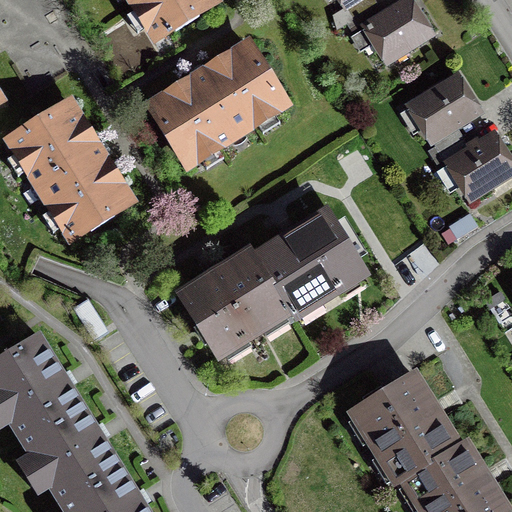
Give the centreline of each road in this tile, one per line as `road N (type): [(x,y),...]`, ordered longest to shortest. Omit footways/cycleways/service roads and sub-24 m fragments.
road 1 (residential): [(511,236),(483,253),(390,341),(273,418)]
road 2 (residential): [(218,418),(181,394),(123,300)]
